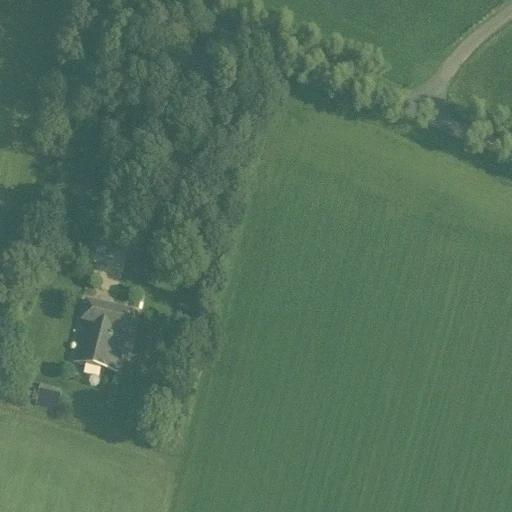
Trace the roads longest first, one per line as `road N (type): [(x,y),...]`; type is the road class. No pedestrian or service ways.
road 1 (unclassified): [(419,117),(186,18),(123,0)]
road 2 (residential): [(419,117),(436,82),(511,11)]
